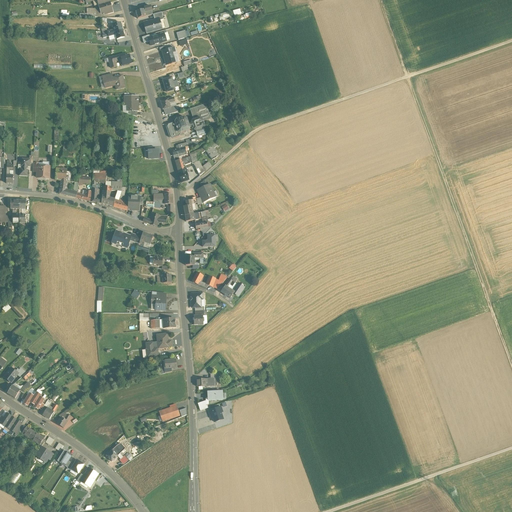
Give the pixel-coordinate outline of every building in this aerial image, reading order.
[(110,2),(98,6),(99,10),(101,14),(103,13),(104,13),(107,12),(107,14),(113,12),(110,2)] [(150,6),(144,8),(145,9),(143,10),(145,17),(153,15),(152,14),(153,14),(150,6)] [(139,11),(136,12),(138,19),(145,17),(143,10),(141,10),(141,9),(138,10),(139,11)] [(230,17),(228,11),(219,14),(220,20),(230,17)] [(162,12),(153,15),(155,20),(159,19),(160,21),(164,20),(162,12)] [(155,20),(144,23),(146,33),(162,29),(160,21),(159,19),(155,20)] [(120,23),(113,25),(114,30),(107,32),(108,34),(122,30),(120,23)] [(122,30),(108,34),(108,37),(115,35),(117,40),(124,37),(122,30)] [(150,38),(148,38),(149,41),(151,46),(166,41),(164,34),(150,38)] [(179,40),(180,48),(189,47),(188,39),(179,40)] [(174,47),(162,51),(163,56),(165,55),(167,65),(175,63),(172,53),(175,52),(174,47)] [(125,56),(120,57),(121,60),(122,66),(131,63),(129,55),(125,56)] [(122,76),(113,78),(112,74),(102,77),(105,88),(110,87),(109,85),(116,83),(118,90),(125,88),(122,76)] [(172,78),(163,80),(166,92),(175,90),(172,78)] [(138,97),(124,97),(124,106),(128,106),(128,112),(136,111),(138,111),(138,105),(138,101),(138,100),(138,97)] [(168,99),(160,101),(163,110),(164,109),(170,108),(170,107),(169,103),(174,102),(175,101),(174,98),(168,100),(168,99)] [(206,104),(190,109),(193,120),(200,117),(202,119),(208,117),(209,114),(206,104)] [(170,108),(164,109),(166,115),(177,112),(176,106),(170,107),(170,108)] [(184,117),(176,120),(174,122),(178,132),(180,133),(180,134),(189,131),(190,128),(188,123),(187,118),(184,117)] [(193,120),(192,120),(191,122),(192,127),(193,130),(196,131),(203,129),(205,126),(204,124),(203,121),(202,119),(200,117),(193,120)] [(174,122),(168,124),(168,125),(167,127),(170,137),(172,138),(172,139),(173,139),(179,137),(180,134),(180,133),(178,132),(174,122)] [(203,129),(196,131),(198,137),(205,135),(203,129)] [(218,145),(213,138),(208,141),(210,144),(210,143),(214,149),(218,145)] [(186,143),(178,145),(179,149),(172,150),(173,155),(182,153),(184,159),(181,160),(182,166),(185,166),(192,163),(191,159),(190,154),(189,151),(187,152),(187,150),(187,148),(187,147),(186,143)] [(210,144),(203,148),(206,151),(212,160),(219,156),(214,149),(210,143),(210,144)] [(202,148),(190,154),(191,159),(198,156),(199,158),(202,156),(201,154),(205,152),(203,149),(202,148)] [(159,159),(159,150),(155,151),(148,151),(149,160),(159,159)] [(29,159),(22,159),(22,165),(21,169),(19,169),(19,176),(27,176),(28,167),(30,167),(30,164),(30,159),(29,159)] [(182,166),(181,160),(175,161),(178,171),(185,169),(186,169),(185,166),(182,166)] [(199,161),(193,164),(196,168),(200,176),(204,172),(202,167),(199,161)] [(208,162),(202,167),(204,172),(207,170),(211,166),(208,162)] [(49,167),(38,167),(38,168),(37,172),(37,178),(40,178),(41,177),(45,177),(46,178),(49,179),(49,167)] [(67,170),(56,169),(55,180),(61,180),(67,181),(68,172),(66,172),(67,170)] [(187,172),(179,175),(181,182),(188,181),(189,180),(187,174),(187,172)] [(106,175),(93,173),(92,182),(95,182),(103,183),(106,183),(106,175)] [(122,183),(112,182),(111,187),(111,191),(119,192),(122,192),(122,188),(122,183)] [(73,193),(67,192),(66,196),(76,198),(77,193),(78,185),(78,183),(75,183),(73,193)] [(210,185),(197,190),(201,198),(202,201),(215,195),(210,185)] [(91,192),(87,191),(85,197),(80,195),(79,199),(90,202),(91,196),(91,192)] [(110,192),(102,191),(101,204),(113,207),(115,200),(109,199),(110,192)] [(172,205),(172,195),(159,195),(160,205),(161,205),(168,205),(172,205)] [(137,196),(132,196),(131,197),(128,197),(128,209),(132,210),(131,211),(139,211),(139,205),(140,197),(136,197),(137,196)] [(19,201),(11,200),(10,205),(11,205),(11,209),(13,209),(13,201),(19,201)] [(122,203),(118,202),(119,201),(115,200),(113,207),(121,209),(122,204),(122,203)] [(154,203),(153,208),(152,214),(154,214),(158,215),(158,214),(161,205),(160,205),(154,203)] [(187,206),(183,207),(185,216),(193,214),(191,205),(187,206)] [(25,215),(19,214),(19,219),(19,223),(20,223),(20,225),(22,225),(22,223),(28,223),(29,215),(25,215)] [(158,215),(154,214),(150,225),(157,227),(158,222),(160,216),(158,215)] [(202,232),(203,236),(211,229),(210,227),(208,227),(200,229),(200,231),(202,232)] [(123,234),(122,235),(115,233),(112,243),(121,246),(121,245),(127,247),(130,241),(131,237),(131,236),(123,234)] [(153,236),(143,233),(141,237),(141,238),(142,239),(145,240),(145,242),(150,244),(153,236)] [(141,237),(132,234),(131,236),(131,237),(130,241),(139,244),(141,238),(141,237)] [(203,242),(203,247),(215,247),(215,236),(207,236),(208,241),(207,242),(203,242)] [(142,239),(140,247),(150,249),(150,248),(149,248),(150,244),(145,242),(145,240),(142,239)] [(192,255),(190,255),(190,257),(186,257),(185,266),(194,266),(194,258),(194,257),(192,257),(192,255)] [(158,257),(153,257),(153,265),(157,265),(157,266),(162,266),(162,258),(158,258),(158,257)] [(198,273),(197,273),(192,282),(198,285),(199,282),(203,275),(198,272),(198,273)] [(171,275),(162,275),(162,276),(161,276),(161,277),(162,277),(163,283),(171,283),(171,275)] [(209,277),(206,285),(208,285),(208,286),(212,288),(215,280),(215,279),(209,277)] [(223,283),(215,280),(212,288),(217,289),(223,283)] [(233,293),(238,296),(243,289),(240,286),(240,285),(238,284),(233,291),(234,292),(233,293)] [(225,286),(221,292),(230,298),(234,292),(233,291),(229,288),(227,287),(225,286)] [(131,295),(136,299),(141,293),(135,289),(131,295)] [(195,308),(201,308),(201,300),(203,300),(202,293),(191,294),(192,308),(195,308)] [(158,296),(152,296),(151,305),(156,305),(156,311),(165,311),(165,304),(164,304),(165,296),(158,296)] [(7,305),(2,309),(6,313),(11,308),(7,305)] [(203,316),(194,316),(194,325),(198,325),(203,325),(203,316)] [(174,319),(163,320),(164,328),(175,327),(174,319)] [(159,320),(151,321),(151,329),(160,329),(159,320)] [(167,334),(157,335),(157,342),(158,349),(169,348),(169,347),(172,347),(171,341),(168,341),(167,334)] [(152,343),(146,344),(147,350),(146,350),(147,358),(158,357),(157,349),(153,349),(152,343)] [(175,360),(165,361),(166,368),(166,369),(171,368),(176,368),(175,360)] [(18,373),(11,368),(4,378),(5,377),(11,382),(10,383),(11,383),(17,375),(18,373)] [(27,373),(21,369),(18,373),(17,375),(21,378),(22,377),(27,373)] [(27,373),(22,377),(26,380),(31,375),(28,372),(27,373)] [(207,379),(197,380),(197,387),(206,387),(205,383),(207,383),(207,379)] [(12,386),(7,394),(15,398),(20,391),(12,386)] [(41,395),(36,392),(34,396),(30,402),(34,405),(35,405),(40,397),(41,395)] [(222,392),(208,393),(208,398),(208,401),(209,401),(222,400),(222,392)] [(34,396),(29,393),(28,395),(25,400),(23,403),(27,406),(30,402),(34,396)] [(45,400),(40,397),(35,405),(34,405),(33,407),(38,410),(39,409),(42,404),(45,400)] [(205,402),(198,404),(200,411),(207,408),(206,405),(205,402)] [(176,407),(160,412),(163,421),(171,418),(171,416),(178,414),(176,407)] [(222,412),(221,407),(209,411),(210,416),(212,415),(214,422),(223,419),(221,413),(222,412)] [(51,411),(47,408),(42,415),(49,420),(54,412),(51,411)] [(6,414),(4,418),(0,423),(0,424),(5,427),(12,417),(6,414)] [(12,417),(5,427),(10,430),(16,420),(12,417)] [(61,417),(57,424),(63,428),(68,422),(64,419),(61,417)] [(16,420),(10,430),(14,433),(15,433),(17,429),(17,430),(19,428),(22,424),(16,420)] [(35,433),(27,427),(26,428),(22,434),(31,440),(35,433)] [(19,428),(17,430),(17,429),(15,433),(14,433),(13,435),(16,437),(22,429),(19,428)] [(44,438),(35,433),(31,440),(39,445),(43,439),(44,438)] [(54,440),(49,437),(45,443),(50,446),(54,440)] [(63,446),(59,443),(55,449),(60,452),(63,446)] [(125,449),(120,444),(117,446),(120,449),(122,452),(124,450),(125,449)] [(53,455),(41,447),(36,456),(45,462),(48,459),(50,460),(53,455)] [(69,454),(64,450),(60,456),(57,461),(57,462),(61,464),(65,466),(68,461),(72,456),(69,454)] [(112,450),(106,456),(112,462),(118,456),(112,450)] [(129,460),(130,461),(133,458),(128,452),(119,460),(123,465),(129,460)] [(67,468),(67,469),(71,471),(71,470),(71,469),(75,463),(72,461),(67,468)] [(75,463),(71,469),(71,470),(78,474),(83,465),(77,461),(75,463)] [(84,476),(80,481),(81,482),(90,487),(94,480),(98,474),(88,468),(84,476)] [(5,485),(12,490),(21,476),(14,471),(5,485)]
